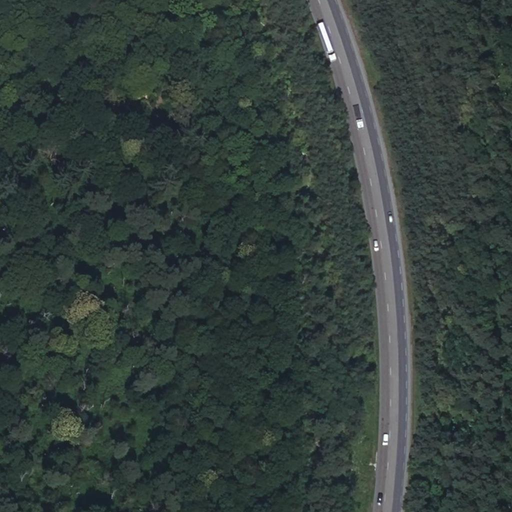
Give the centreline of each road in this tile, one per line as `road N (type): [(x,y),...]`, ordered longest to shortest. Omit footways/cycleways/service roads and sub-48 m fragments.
road 1 (secondary): [(316,0),(354,123),(382,279),(387,404),(378,511)]
road 2 (secondary): [(394,511),(402,388),(395,266),(368,116),(331,0)]
